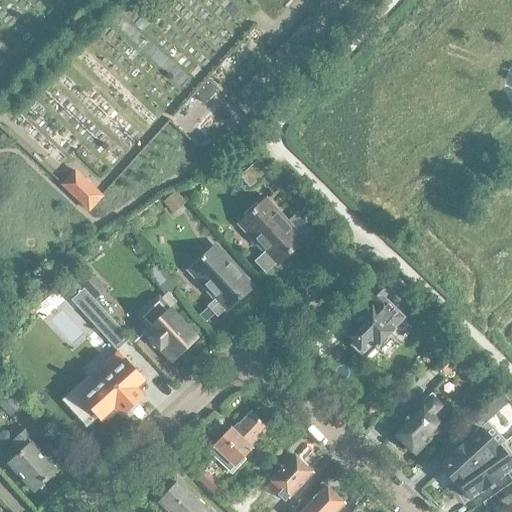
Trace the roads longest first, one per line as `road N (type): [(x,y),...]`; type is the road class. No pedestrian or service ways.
road 1 (residential): [(74,511),(249,349)]
road 2 (residential): [(418,511),(249,349)]
road 3 (residential): [(249,349),(368,235)]
